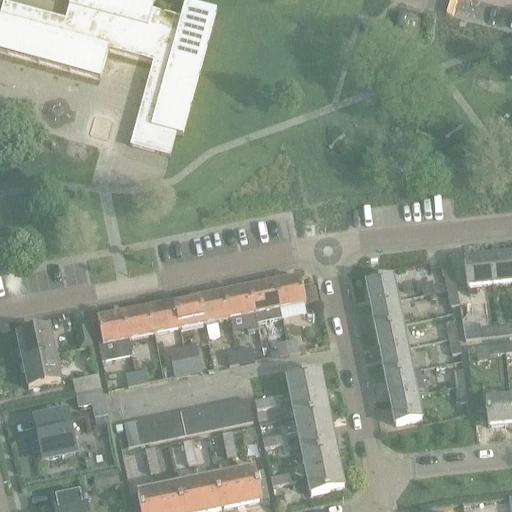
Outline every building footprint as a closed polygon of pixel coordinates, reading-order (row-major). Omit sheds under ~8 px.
[(0,54),(100,81),(108,52),(153,64),(130,148),(169,159),(176,136),(183,138),(216,14),(184,5),(180,21),(150,12),(153,0),(67,0),(70,1),(64,23),(2,6),(0,13),(0,54)] [(396,28),(403,29),(406,15),(400,13),(396,28)] [(511,259),(490,262),(492,287),(511,285),(511,259)] [(466,273),(453,274),(453,277),(456,291),(468,290),(492,287),(490,262),(465,264),(466,273)] [(443,279),(444,279),(453,277),(453,274),(451,266),(451,265),(440,267),(443,279)] [(453,277),(444,279),(447,295),(457,293),(456,291),(453,277)] [(275,286),(281,312),(306,307),(301,281),(275,286)] [(367,286),(372,310),(397,305),(392,281),(367,286)] [(250,291),(255,318),(281,312),(275,286),(250,291)] [(316,288),(305,291),(308,306),(319,303),(316,288)] [(225,296),(230,323),(245,320),(248,334),(258,332),(255,318),(250,291),(225,296)] [(451,311),(460,309),(457,293),(447,295),(451,311)] [(199,301),(205,328),(230,323),(225,296),(199,301)] [(175,306),(180,333),(205,328),(199,301),(175,306)] [(372,310),(377,333),(402,328),(397,305),(372,310)] [(149,312),(154,338),(180,333),(175,306),(149,312)] [(124,316),(129,343),(154,338),(149,312),(124,316)] [(103,347),(99,348),(103,366),(132,360),(129,343),(124,316),(98,322),(103,347)] [(446,326),(449,343),(458,341),(455,324),(446,326)] [(81,353),(93,351),(87,325),(76,327),(81,353)] [(377,333),(381,357),(406,352),(402,328),(377,333)] [(511,328),(497,330),(498,340),(511,338),(511,328)] [(481,332),(482,341),(498,340),(497,330),(481,332)] [(18,340),(23,365),(55,358),(50,333),(18,340)] [(452,358),(461,356),(458,341),(449,343),(452,358)] [(297,342),(287,344),(290,357),(299,355),(297,342)] [(290,357),(287,344),(276,346),(279,359),(290,357)] [(183,349),(189,377),(202,375),(196,346),(183,349)] [(490,358),(506,356),(505,347),(488,349),(490,358)] [(168,352),(174,380),(189,377),(183,349),(168,352)] [(236,354),(239,368),(249,366),(246,352),(236,354)] [(381,357),(386,380),(411,375),(406,352),(381,357)] [(226,356),(229,370),(239,368),(236,354),(226,356)] [(60,384),(55,358),(23,365),(29,391),(60,384)] [(136,375),(138,388),(148,386),(145,373),(136,375)] [(454,374),(456,390),(465,389),(463,373),(454,374)] [(125,377),(128,390),(138,388),(136,375),(125,377)] [(287,382),(291,402),(324,395),(320,375),(287,382)] [(386,380),(391,403),(416,398),(411,375),(386,380)] [(74,384),(76,397),(102,392),(99,378),(74,384)] [(458,406),(467,405),(465,389),(456,390),(458,406)] [(76,397),(79,411),(92,409),(94,421),(107,418),(102,392),(76,397)] [(291,402),(295,421),(328,414),(324,395),(291,402)] [(474,397),(476,422),(488,421),(489,429),(511,426),(511,414),(511,401),(487,404),(486,396),(474,397)] [(421,422),(416,398),(391,403),(396,427),(421,422)] [(254,403),(255,409),(278,405),(277,399),(254,403)] [(235,405),(240,428),(251,425),(246,403),(235,405)] [(224,407),(229,430),(240,428),(235,405),(224,407)] [(278,405),(255,409),(256,413),(279,408),(278,405)] [(213,410),(218,432),(229,430),(224,407),(213,410)] [(202,412),(207,434),(218,432),(213,410),(202,412)] [(191,414),(196,437),(207,434),(202,412),(191,414)] [(181,417),(185,439),(196,437),(191,414),(181,417)] [(295,421),(299,440),(332,434),(328,414),(295,421)] [(44,463),(75,457),(67,416),(36,423),(44,463)] [(169,419),(174,441),(185,439),(181,417),(169,419)] [(158,421),(163,444),(174,441),(169,419),(158,421)] [(147,424),(152,446),(163,444),(158,421),(147,424)] [(137,426),(142,448),(152,446),(147,424),(137,426)] [(125,428),(130,451),(142,448),(137,426),(125,428)] [(299,440),(303,459),(336,453),(332,434),(299,440)] [(235,447),(232,435),(222,437),(225,449),(235,447)] [(262,442),(263,447),(286,443),(285,437),(262,442)] [(195,455),(193,443),(183,445),(186,457),(195,455)] [(286,443),(263,447),(264,451),(287,447),(286,443)] [(225,449),(227,461),(237,459),(235,447),(225,449)] [(158,463),(155,451),(145,453),(148,465),(158,463)] [(303,459),(306,478),(340,472),(336,453),(303,459)] [(186,457),(188,469),(198,467),(195,455),(186,457)] [(148,465),(150,477),(160,475),(158,463),(148,465)] [(234,476),(241,510),(261,506),(254,472),(234,476)] [(344,492),(340,472),(306,478),(310,498),(344,492)] [(93,479),(95,492),(121,487),(118,474),(93,479)] [(215,480),(221,511),(231,511),(241,510),(234,476),(215,480)] [(270,480),(271,486),(295,481),(294,476),(270,480)] [(196,484),(201,511),(221,511),(215,480),(196,484)] [(295,481),(271,486),(272,489),(296,485),(295,481)] [(177,488),(182,511),(201,511),(196,484),(177,488)] [(158,492),(162,511),(182,511),(177,488),(158,492)] [(141,511),(162,511),(158,492),(138,496),(141,511)] [(86,511),(83,493),(53,499),(55,511),(86,511)]
